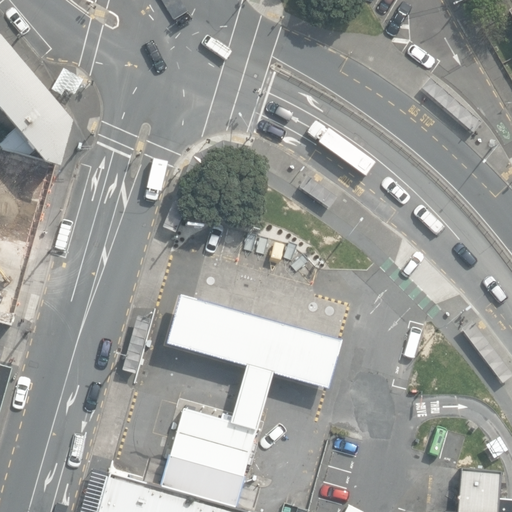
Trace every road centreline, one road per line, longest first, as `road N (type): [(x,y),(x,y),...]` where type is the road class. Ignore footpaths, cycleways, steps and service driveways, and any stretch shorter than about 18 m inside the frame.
road 1 (residential): [(22,511),(162,61)]
road 2 (secondary): [(511,307),(426,212),(348,148),(248,92),(162,61)]
road 3 (secondary): [(177,1),(365,94),(446,157),(511,223)]
